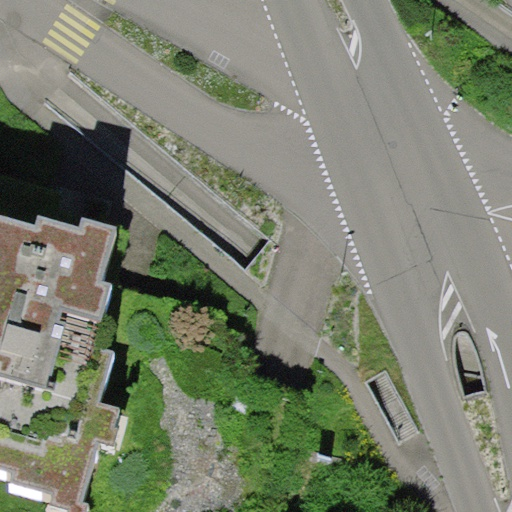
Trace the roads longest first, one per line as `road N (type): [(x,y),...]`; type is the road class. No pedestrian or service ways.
road 1 (residential): [(63,0),(231,104),(399,181)]
road 2 (secondary): [(503,511),(459,338),(399,181)]
road 3 (secondary): [(399,181),(326,0)]
